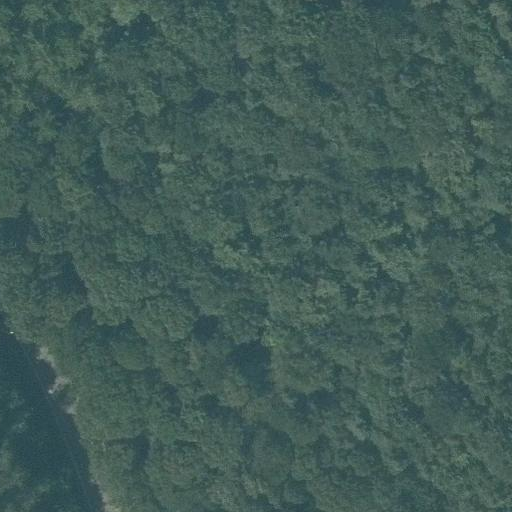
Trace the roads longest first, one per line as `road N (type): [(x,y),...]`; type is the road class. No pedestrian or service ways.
road 1 (track): [(324,0),(406,223),(511,423)]
road 2 (secondary): [(110,511),(54,376),(0,282)]
road 3 (track): [(64,113),(112,0)]
